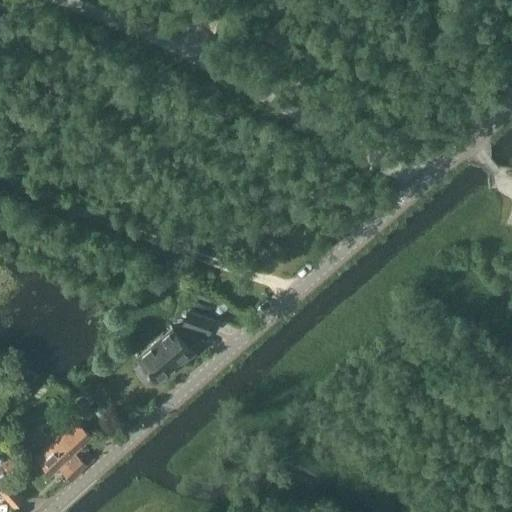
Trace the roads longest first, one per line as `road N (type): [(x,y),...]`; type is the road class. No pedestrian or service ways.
road 1 (tertiary): [(53,511),(511,105)]
road 2 (unknown): [(418,187),(263,87),(72,0)]
